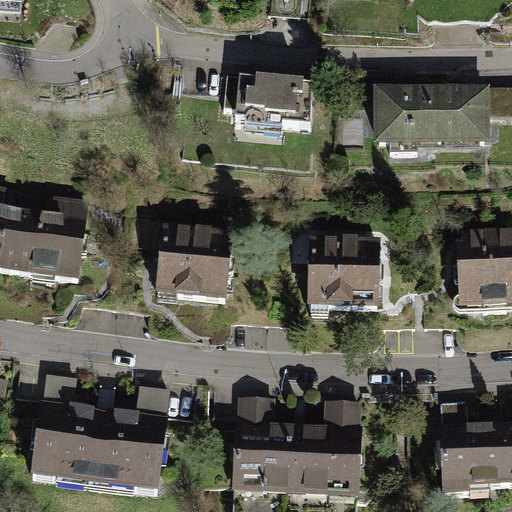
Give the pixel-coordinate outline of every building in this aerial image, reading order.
[(21,0),(0,0),(0,13),(20,15),(21,0)] [(224,113),(236,114),(239,79),(227,78),(224,113)] [(313,86),(239,79),(236,114),(235,123),(309,130),(313,86)] [(485,145),(485,120),(485,91),(485,88),(463,88),(463,96),(399,96),(399,89),(379,89),(378,144),(485,145)] [(511,91),(485,91),(485,120),(511,120),(511,91)] [(0,206),(3,196),(0,195),(0,273),(35,278),(35,274),(55,276),(54,281),(77,284),(87,209),(55,204),(52,222),(0,214),(0,206)] [(189,237),(164,234),(158,295),(160,295),(159,308),(176,309),(177,298),(225,304),(232,241),(210,239),(211,236),(189,234),(189,237)] [(511,237),(464,239),(464,250),(460,250),(461,307),(482,307),(482,315),(506,314),(505,305),(511,305),(511,237)] [(335,247),(310,246),(309,309),(376,310),(377,289),(383,286),(383,273),(377,271),(378,247),(357,246),(357,244),(335,244),(335,247)] [(70,411),(74,383),(48,379),(44,408),(70,411)] [(139,390),(135,420),(164,424),(168,394),(139,390)] [(241,402),(239,430),(271,432),(272,404),(241,402)] [(440,406),(442,433),(468,432),(467,405),(440,406)] [(327,406),(326,434),(357,436),(359,407),(327,406)] [(155,495),(164,424),(135,420),(70,411),(44,408),(34,481),(56,484),(57,478),(135,489),(134,492),(155,495)] [(511,428),(510,429),(510,421),(495,422),(495,431),(468,432),(442,433),(445,498),(469,497),(469,490),(511,487),(511,428)] [(360,436),(357,436),(326,434),(271,432),(239,430),(237,430),(234,491),(357,497),(360,436)] [(356,511),(357,497),(234,491),(232,511),(356,511)]
